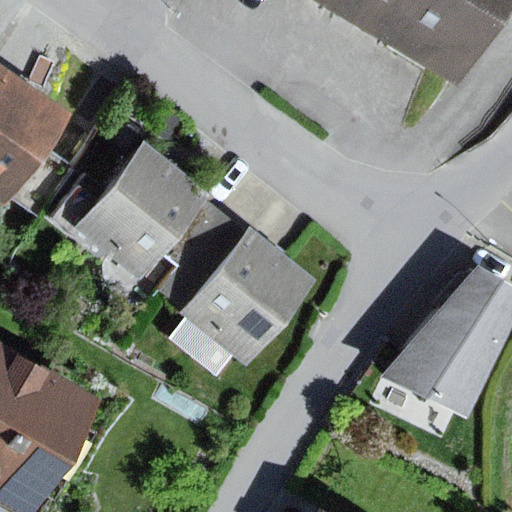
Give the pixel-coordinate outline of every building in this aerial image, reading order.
[(463,0),(320,0),(426,62),(463,0)] [(0,157),(39,99),(0,72),(0,157)] [(190,192),(123,136),(53,220),(120,275),(146,243),(190,192)] [(228,224),(190,192),(146,243),(167,261),(142,291),(159,305),(228,224)] [(228,224),(159,305),(223,361),(293,280),(228,224)] [(511,317),(511,286),(476,267),(380,379),(467,418),(511,317)] [(65,392),(0,354),(0,502),(1,503),(65,392)]
